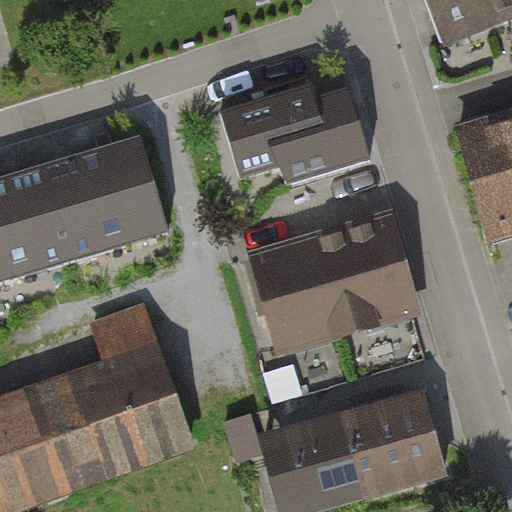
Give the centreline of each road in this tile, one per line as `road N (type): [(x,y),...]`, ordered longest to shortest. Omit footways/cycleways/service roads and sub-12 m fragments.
road 1 (residential): [(367,20),(0,129)]
road 2 (residential): [(511,499),(401,137)]
road 3 (residential): [(401,137),(367,20)]
